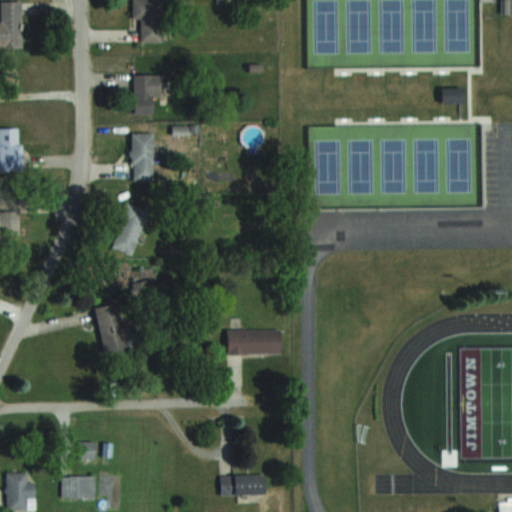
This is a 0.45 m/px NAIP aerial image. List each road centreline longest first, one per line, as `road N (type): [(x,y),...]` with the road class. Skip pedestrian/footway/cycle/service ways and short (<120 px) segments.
road 1 (residential): [(0,371),(74,209),(82,151),(80,0)]
road 2 (residential): [(0,399),(234,397)]
